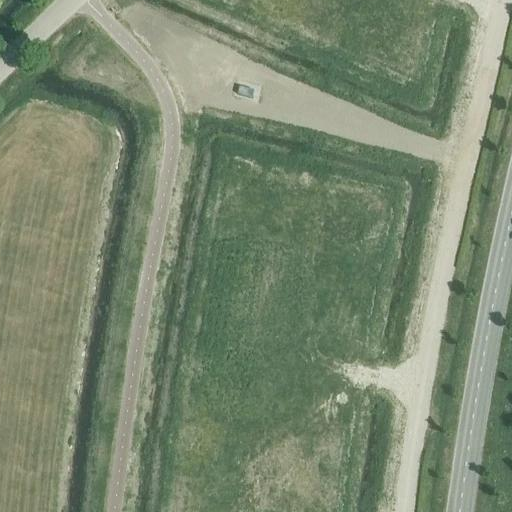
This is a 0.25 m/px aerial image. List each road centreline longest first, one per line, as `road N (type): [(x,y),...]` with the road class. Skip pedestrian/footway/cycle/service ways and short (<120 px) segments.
road 1 (unclassified): [(502,0),(429,345),(404,511)]
road 2 (primary): [(511,211),(458,511)]
